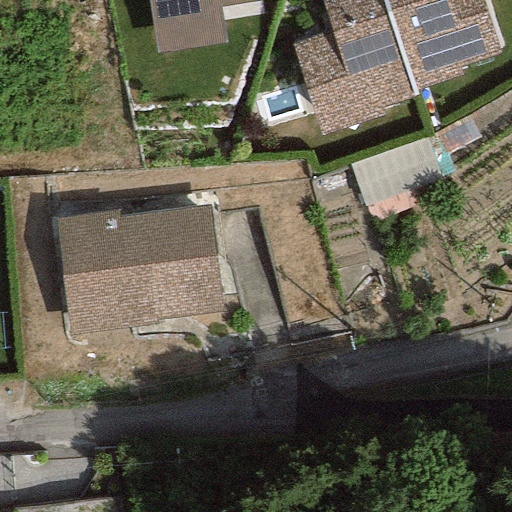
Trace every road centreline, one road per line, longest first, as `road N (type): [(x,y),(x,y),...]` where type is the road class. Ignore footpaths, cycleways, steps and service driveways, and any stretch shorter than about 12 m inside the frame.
road 1 (unknown): [(0,485),(369,442)]
road 2 (unknown): [(511,384),(369,442)]
road 3 (unknown): [(369,442),(511,442)]
